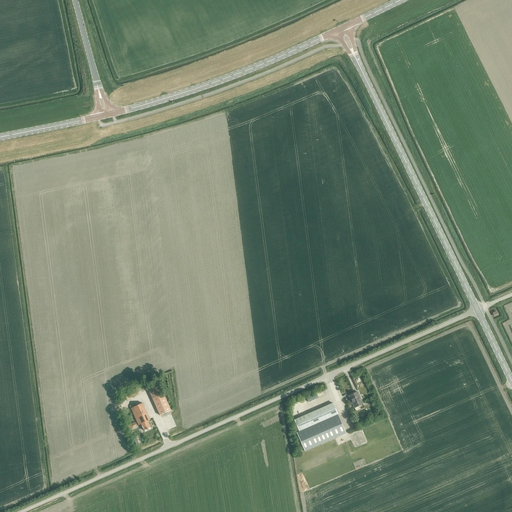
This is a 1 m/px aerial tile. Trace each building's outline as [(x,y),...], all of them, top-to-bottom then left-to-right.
[(146,385),(160,415),(171,410),(157,380),(146,385)] [(124,394),(127,399),(138,394),(136,389),(124,394)] [(349,396),(354,408),(363,404),(358,392),(349,396)] [(309,396),(295,401),(297,407),(311,402),(309,396)] [(144,430),(151,427),(148,421),(150,420),(143,403),(131,408),(138,425),(141,424),(144,430)] [(297,433),(305,451),(346,433),(333,403),(294,420),(299,432),(297,433)] [(127,426),(129,430),(137,426),(135,422),(127,426)]
